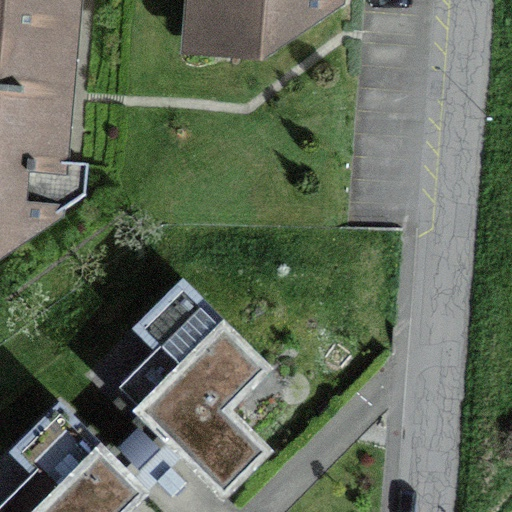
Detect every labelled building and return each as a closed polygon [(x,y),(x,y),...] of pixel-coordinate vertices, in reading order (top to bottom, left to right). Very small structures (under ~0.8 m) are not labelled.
[(0,0),(0,89),(69,96),(76,0),(0,0)] [(211,0),(207,46),(267,51),(343,0),(211,0)] [(0,252),(85,195),(88,165),(63,163),(69,96),(0,89),(0,252)] [(171,442),(131,482),(140,491),(154,478),(171,495),(184,482),(167,465),(180,451),(223,494),(265,452),(224,410),(265,370),(182,287),(140,329),(181,370),(140,411),(171,442)] [(122,511),(142,493),(140,491),(131,482),(59,410),(17,452),(58,493),(38,511),(122,511)]
